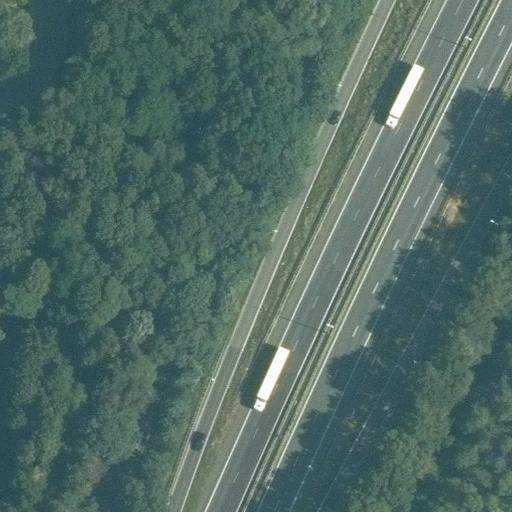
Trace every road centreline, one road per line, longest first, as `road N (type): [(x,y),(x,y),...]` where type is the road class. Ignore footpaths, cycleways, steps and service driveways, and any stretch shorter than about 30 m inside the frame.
road 1 (motorway): [(452,0),(217,511)]
road 2 (motorway): [(387,0),(258,288),(175,511)]
road 3 (motorway): [(277,511),(511,13)]
road 4 (motorway): [(328,511),(511,180)]
road 5 (residential): [(0,94),(38,80),(48,0)]
